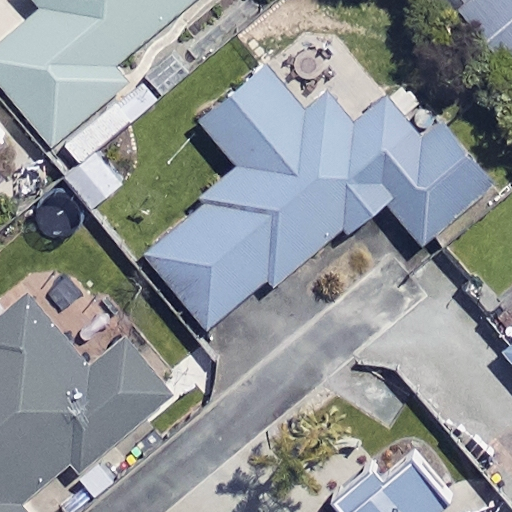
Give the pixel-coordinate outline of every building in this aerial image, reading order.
[(41,0),(49,9),(0,50),(0,68),(59,140),(131,81),(117,65),(195,0),(41,0)] [(511,0),(478,0),(468,8),(511,58),(511,0)] [(310,106),(274,65),(209,122),(248,167),(150,252),(214,326),(273,274),(280,282),(384,192),(427,242),(498,181),(442,115),(421,133),(391,98),(363,122),(333,87),(310,106)] [(0,179),(24,160),(0,129),(0,179)] [(89,372),(30,302),(0,327),(0,511),(32,511),(28,507),(115,434),(124,444),(182,395),(132,335),(89,372)] [(453,497),(415,452),(344,511),(436,511),(453,497)]
